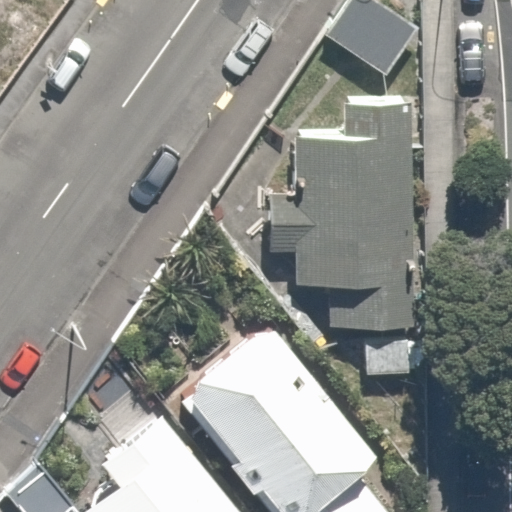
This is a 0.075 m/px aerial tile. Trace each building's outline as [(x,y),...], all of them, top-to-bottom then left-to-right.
[(345,0),(324,31),(383,67),(420,21),(388,0),(345,0)] [(408,96),(340,96),(342,129),(290,130),(289,188),(265,187),(266,242),(294,242),(293,279),(330,280),(331,318),(410,319),(408,96)] [(272,313),(177,381),(276,511),(395,511),(354,459),(374,443),(272,313)] [(250,511),(158,397),(96,447),(110,465),(75,492),(90,511),(250,511)] [(64,511),(24,463),(0,483),(0,485),(21,511),(64,511)]
